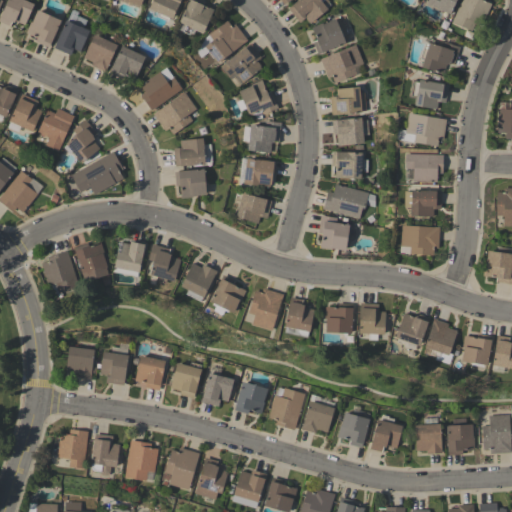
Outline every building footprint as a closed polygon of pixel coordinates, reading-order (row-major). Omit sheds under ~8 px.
[(25,25),(15,21),(15,23),(13,22),(10,27),(0,21),(0,18),(8,0),(24,0),(34,4),(25,25)] [(181,0),(172,19),(169,18),(168,21),(158,17),(159,13),(149,8),(153,0),(181,0)] [(180,23),(190,0),(201,0),(206,2),(204,5),(214,10),(203,33),(195,30),(193,36),(183,32),(186,25),(180,23)] [(310,24),(305,18),(300,23),(288,9),(292,6),(292,5),(297,0),(327,0),(329,2),(325,6),(328,9),(310,24)] [(456,0),(450,14),(427,4),(428,0),(456,0)] [(452,22),(461,0),(485,0),(485,1),(492,4),(482,25),(475,22),(471,31),(452,22)] [(26,33),(31,22),(32,23),(38,10),(61,21),(49,48),(36,42),(37,38),(26,33)] [(345,43),(318,54),(313,42),(316,40),(311,28),(322,24),(336,19),(345,43)] [(89,31),(80,52),(74,49),(71,56),(54,48),(66,20),(89,31)] [(205,46),(213,40),(209,35),(227,21),(232,27),(235,24),(247,40),(218,63),(205,46)] [(118,45),(105,72),(92,66),(93,63),(84,58),(94,35),(118,45)] [(425,42),(429,43),(429,42),(443,47),(445,42),(460,47),(454,65),(449,63),(449,65),(446,64),(443,74),(421,67),(423,60),(420,59),(425,42)] [(243,83),(235,73),(229,78),(220,66),(250,43),(262,58),(257,61),(262,68),(243,83)] [(365,71),(335,84),(332,77),(328,78),(320,59),(355,45),(363,64),(362,65),(365,71)] [(145,57),(135,79),(125,75),(123,80),(109,73),(122,46),(145,57)] [(152,111),(141,96),(145,93),(140,86),(159,72),(160,73),(165,69),(172,79),(173,78),(182,90),(152,111)] [(414,105),(415,98),(409,97),(412,79),(419,81),(419,79),(444,84),(444,85),(448,86),(445,103),(438,102),(437,109),(414,105)] [(240,91),(253,85),(253,84),(262,80),(268,93),(271,91),(278,109),(263,115),(261,110),(250,115),(240,91)] [(0,114),(0,86),(3,88),(4,84),(18,90),(6,117),(0,114)] [(336,89),(359,87),(360,93),(364,93),(366,111),(362,111),(362,112),(332,115),(330,97),(337,97),(336,89)] [(153,115),(183,93),(196,110),(188,115),(192,121),(174,134),(169,128),(165,131),(153,115)] [(33,132),(9,121),(22,94),(38,101),(35,108),(42,111),(33,132)] [(511,102),(511,139),(505,139),(505,133),(497,133),(498,109),(510,110),(511,102)] [(46,145),(49,138),(37,133),(47,111),(49,112),(49,111),(55,114),(58,109),(74,116),(59,151),(46,145)] [(446,119),(443,140),(438,139),(437,146),(402,140),(404,133),(405,133),(408,113),(446,119)] [(364,143),(338,146),(336,135),(333,135),(331,121),(361,117),(364,143)] [(82,163),(66,143),(77,134),(73,130),(85,120),(97,134),(93,136),(95,139),(93,141),(100,149),(82,163)] [(279,142),(274,141),(273,143),(271,142),(270,153),(247,150),(250,124),(263,126),(263,120),(281,123),(279,142)] [(180,141),(203,139),(205,164),(175,167),(174,149),(181,148),(180,141)] [(124,179),(95,195),(91,187),(81,193),(71,175),(113,152),(124,170),(120,172),(124,179)] [(362,152),(361,178),(335,178),(335,167),(331,167),(331,152),(362,152)] [(406,180),(406,168),(405,168),(406,154),(443,155),(442,173),(437,173),(437,182),(413,182),(413,180),(406,180)] [(270,187),(243,184),(246,158),(276,162),(274,176),(272,176),(271,185),(270,185),(270,187)] [(0,190),(0,161),(14,173),(0,190)] [(181,199),(180,186),(176,186),(175,172),(179,172),(179,171),(204,169),(206,195),(193,196),(193,198),(181,199)] [(32,180),(27,186),(37,194),(23,213),(16,208),(13,212),(0,201),(0,197),(21,171),(32,180)] [(359,219),(323,209),(327,191),(333,193),(335,184),(368,193),(368,194),(375,196),(375,208),(365,205),(364,209),(362,208),(359,219)] [(511,226),(503,226),(503,216),(496,216),(497,192),(504,192),(504,188),(511,188),(511,226)] [(441,192),(441,210),(433,209),(433,217),(410,216),(411,207),(404,207),(404,192),(411,192),(411,190),(436,191),(436,192),(441,192)] [(271,201),(267,219),(259,217),(258,223),(236,218),(242,193),(271,201)] [(346,250),(332,248),(331,250),(320,249),(322,235),(318,234),(320,216),(336,218),(336,223),(349,225),(346,250)] [(400,253),(402,225),(440,228),(438,249),(434,249),(434,255),(400,253)] [(114,273),(115,268),(114,268),(118,252),(121,253),(123,243),(130,245),(131,241),(145,244),(140,273),(139,273),(138,277),(114,273)] [(74,246),(87,242),(89,246),(101,242),(105,254),(103,254),(108,268),(106,268),(109,275),(85,282),(74,246)] [(168,254),(171,255),(171,257),(181,260),(175,282),(167,280),(166,284),(159,282),(160,278),(150,275),(154,261),(148,260),(152,244),(170,249),(168,254)] [(41,264),(50,261),(49,257),(67,251),(80,289),(59,296),(58,294),(53,295),(50,286),(49,286),(41,264)] [(511,253),(511,284),(496,282),(496,278),(483,276),(484,264),(486,265),(488,251),(511,253)] [(181,286),(193,263),(201,268),(203,264),(217,271),(214,278),(213,278),(201,302),(186,295),(188,290),(181,286)] [(246,291),(240,302),(239,301),(233,313),(210,301),(223,275),(235,281),(234,284),(246,291)] [(283,295),(282,300),(281,300),(271,331),(251,325),(254,315),(248,313),(255,290),(262,292),(263,289),(283,295)] [(314,310),(310,332),(309,332),(307,338),(284,334),(285,327),(284,327),(290,297),(303,300),(302,305),(304,305),(304,308),(314,310)] [(384,334),(378,334),(377,341),(368,340),(369,333),(359,333),(360,303),(378,304),(378,311),(385,312),(384,334)] [(353,304),(351,333),(326,332),(326,319),(325,319),(325,306),(338,307),(339,304),(353,304)] [(420,346),(395,337),(404,313),(414,317),(416,313),(430,318),(420,346)] [(424,347),(433,323),(432,323),(434,319),(448,324),(447,328),(457,331),(449,353),(452,354),(449,365),(435,360),(436,357),(430,355),(432,350),(424,347)] [(492,336),(487,365),(484,365),(484,367),(471,365),(472,363),(461,361),(464,347),(462,346),(464,336),(477,338),(478,334),(492,336)] [(511,345),(511,368),(492,365),(497,336),(510,338),(509,342),(511,343),(511,345)] [(91,379),(76,377),(76,374),(66,373),(69,347),(94,350),(91,379)] [(124,386),(106,383),(107,376),(100,375),(103,352),(128,356),(124,386)] [(159,391),(145,388),(145,384),(135,381),(140,356),(165,361),(159,391)] [(202,366),(201,369),(202,370),(194,399),(180,395),(181,391),(170,388),(177,363),(190,366),(191,363),(202,366)] [(218,407),(201,402),(209,373),(234,380),(228,402),(220,400),(218,407)] [(234,411),(235,406),(242,381),(267,389),(263,402),(264,403),(261,414),(249,410),(248,414),(234,411)] [(305,394),(294,430),(274,424),(275,420),(268,418),(275,395),(278,387),(283,389),(284,388),(305,394)] [(334,408),(327,433),(317,430),(316,434),(302,430),(310,401),(334,408)] [(348,445),(349,441),(337,437),(340,426),(341,426),(344,413),(369,419),(362,448),(348,445)] [(483,450),(482,426),(489,426),(489,416),(509,415),(511,453),(490,454),(490,450),(483,450)] [(475,450),(462,451),(463,455),(448,456),(447,426),(453,425),(453,419),(466,419),(467,425),(472,424),(473,438),(474,438),(475,450)] [(386,446),(386,448),(384,447),(382,452),(370,449),(377,420),(402,426),(397,448),(386,446)] [(416,451),(415,425),(440,424),(441,448),(442,448),(442,453),(427,454),(427,451),(416,451)] [(69,435),(70,430),(88,432),(83,469),(69,467),(70,459),(57,458),(60,434),(69,435)] [(113,436),(112,444),(119,445),(117,467),(111,467),(110,474),(107,476),(102,476),(100,473),(100,472),(93,471),(91,469),(92,464),(91,464),(95,434),(113,436)] [(124,478),(130,441),(151,444),(151,448),(158,449),(154,473),(148,471),(146,481),(124,478)] [(199,454),(188,490),(169,484),(171,475),(164,473),(171,450),(178,452),(179,448),(199,454)] [(215,500),(195,494),(205,458),(217,461),(216,466),(219,467),(218,469),(228,472),(221,494),(217,493),(215,500)] [(257,509),(232,502),(241,471),(251,474),(252,470),(266,474),(257,509)] [(282,511),(264,506),(273,477),(286,481),(284,485),(297,489),(294,501),(293,501),(289,511),(282,511)] [(335,494),(333,501),(332,501),(328,511),(300,511),(307,491),(314,493),(315,489),(335,494)] [(337,511),(341,498),(355,502),(354,506),(365,509),(364,511),(337,511)] [(80,511),(62,511),(63,511),(64,511),(65,502),(81,502),(80,511)] [(55,511),(56,504),(28,503),(27,511),(55,511)] [(497,503),(497,509),(503,508),(503,509),(506,509),(506,511),(479,511),(479,504),(497,503)]
